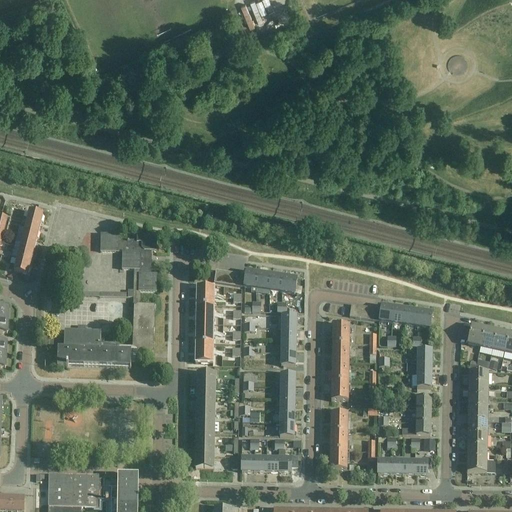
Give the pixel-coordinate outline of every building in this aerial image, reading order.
[(28,213),(25,225),(39,228),(42,216),(28,213)] [(25,225),(22,237),(36,240),(39,228),(25,225)] [(136,236),(136,243),(118,243),(118,236),(100,235),(100,253),(122,254),(121,271),(134,271),(133,299),(139,299),(139,293),(156,294),(156,276),(149,276),(150,252),(156,253),(157,236),(136,236)] [(22,237),(20,249),(33,252),(36,240),(22,237)] [(20,249),(17,261),(30,264),(33,252),(20,249)] [(27,276),(30,264),(17,261),(11,259),(10,265),(15,266),(14,273),(27,276)] [(250,294),(255,295),(258,275),(245,273),(245,276),(243,289),(251,290),(250,294)] [(345,286),(345,273),(335,273),(335,286),(345,286)] [(255,295),(256,295),(268,296),(271,277),(258,275),(255,295)] [(269,296),(269,293),(281,294),(284,279),(271,277),(268,296),(269,296)] [(296,281),(284,279),(281,294),(294,296),(296,281)] [(197,314),(213,314),(214,298),(196,298),(197,314)] [(134,307),(132,349),(133,349),(136,353),(139,353),(153,353),(154,306),(138,306),(139,299),(133,299),(132,304),(132,306),(134,307)] [(379,323),(391,325),(394,309),(381,307),(380,311),(379,323)] [(0,323),(7,324),(8,310),(0,309),(0,323)] [(391,325),(399,326),(398,330),(403,331),(406,311),(394,309),(391,325)] [(404,331),(405,327),(416,328),(419,313),(406,311),(403,331),(404,331)] [(431,315),(419,313),(416,328),(429,330),(431,315)] [(196,331),(213,331),(213,315),(196,315),(196,331)] [(282,318),(281,331),(296,331),(296,318),(282,318)] [(332,337),(332,346),(349,347),(349,337),(349,327),(332,327),(332,337)] [(467,346),(480,349),(484,330),(472,327),(467,346)] [(480,349),(492,352),(496,333),(484,330),(480,349)] [(196,348),(213,348),(213,332),(196,331),(196,348)] [(281,331),(281,343),(296,343),(296,331),(281,331)] [(492,352),(504,354),(508,335),(496,333),(492,352)] [(138,362),(139,353),(136,353),(133,349),(132,349),(100,348),(100,335),(64,334),(63,339),(48,339),(48,351),(57,351),(56,369),(66,369),(66,370),(68,370),(68,367),(130,369),(130,362),(138,362)] [(406,346),(406,338),(397,338),(397,346),(406,346)] [(429,347),(429,343),(435,344),(435,339),(423,338),(422,347),(429,347)] [(281,343),(281,355),(295,355),(296,343),(281,343)] [(331,356),(331,365),(348,365),(348,356),(349,347),(332,346),(331,356)] [(195,365),(212,365),(212,348),(196,348),(195,365)] [(413,365),(414,365),(431,365),(431,352),(417,352),(417,359),(413,359),(413,365)] [(281,355),(281,368),(295,368),(295,355),(281,355)] [(496,372),(498,364),(491,362),(489,371),(496,372)] [(331,374),(331,384),(348,384),(348,375),(348,365),(331,365),(331,374)] [(416,365),(416,371),(416,377),(431,377),(431,365),(414,365),(416,365)] [(468,374),(468,387),(487,387),(487,374),(468,374)] [(195,382),(195,388),(214,389),(215,376),(197,376),(197,381),(195,382)] [(280,377),(280,389),(295,390),(295,377),(280,377)] [(411,389),(416,389),(416,390),(431,390),(431,377),(416,377),(412,377),(411,389)] [(331,393),(330,403),(348,403),(348,393),(348,384),(331,384),(331,393)] [(468,387),(468,399),(487,399),(487,387),(468,387)] [(197,395),(196,400),(214,400),(214,389),(195,388),(195,394),(197,395)] [(280,389),(280,402),(294,402),(295,390),(280,389)] [(468,399),(468,412),(487,412),(487,399),(468,399)] [(194,405),(194,412),(214,412),(214,400),(196,400),(196,405),(194,405)] [(408,406),(408,412),(430,413),(430,400),(416,400),(416,406),(408,406)] [(280,402),(279,414),(294,414),(294,402),(280,402)] [(196,419),(196,423),(214,424),(214,412),(194,412),(194,418),(196,419)] [(408,413),(416,413),(415,424),(430,424),(430,413),(408,412),(408,413)] [(468,412),(467,424),(486,425),(487,412),(468,412)] [(279,414),(279,426),(294,427),(294,414),(279,414)] [(330,425),(330,434),(347,435),(347,425),(347,415),(330,415),(330,425)] [(194,429),(194,435),(213,436),(214,424),(196,423),(196,428),(194,429)] [(402,437),(415,437),(430,438),(430,424),(415,424),(415,431),(402,431),(402,437)] [(467,424),(467,437),(486,437),(486,425),(467,424)] [(511,425),(501,425),(501,435),(511,435),(511,425)] [(279,426),(279,439),(294,439),(294,427),(279,426)] [(330,444),(329,453),(346,453),(346,444),(347,435),(330,434),(330,444)] [(195,443),(195,447),(213,448),(213,436),(194,435),(194,442),(195,443)] [(467,437),(467,449),(486,450),(486,437),(467,437)] [(194,453),(193,459),(213,459),(213,448),(195,447),(195,452),(194,453)] [(467,449),(467,462),(486,462),(486,450),(467,449)] [(278,461),(278,475),(283,475),(291,475),(291,470),(297,470),(297,458),(291,458),(291,461),(284,461),(285,452),(283,452),(283,453),(278,453),(278,456),(278,461)] [(329,462),(329,472),(337,472),(339,473),(346,473),(346,463),(346,453),(329,453),(329,462)] [(414,457),(414,463),(414,478),(427,478),(427,464),(420,464),(420,457),(414,457)] [(213,472),(213,459),(193,459),(193,465),(195,466),(195,471),(213,472)] [(396,463),(390,463),(390,477),(402,477),(402,459),(396,459),(396,463)] [(402,459),(402,477),(414,478),(414,463),(402,463),(402,459)] [(242,460),(241,474),(253,475),(254,460),(242,460)] [(254,460),(253,475),(255,475),(266,475),(267,460),(255,460),(254,460)] [(267,460),(266,475),(269,475),(278,475),(278,461),(269,460),(267,460)] [(486,475),(486,462),(467,462),(467,475),(486,475)] [(377,477),(390,477),(390,463),(377,463),(377,477)] [(49,477),(48,511),(81,511),(81,509),(99,509),(99,501),(106,501),(105,511),(137,511),(138,478),(117,478),(117,482),(98,482),(98,477),(49,477)] [(0,511),(10,511),(11,499),(0,498),(0,511)] [(23,511),(24,499),(11,499),(10,511),(23,511)]
